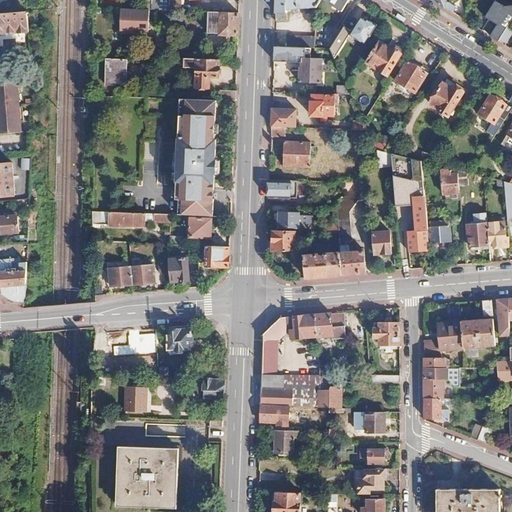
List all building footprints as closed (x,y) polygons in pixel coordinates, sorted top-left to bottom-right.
[(151,0),(141,0),(141,10),(151,10),(151,0)] [(159,0),(153,0),(153,9),(169,8),(168,0),(159,0)] [(275,0),(275,21),(287,21),(287,11),(315,8),(320,0),(275,0)] [(348,0),(320,0),(341,13),(348,0)] [(432,0),(447,9),(448,0),(432,0)] [(506,30),(511,21),(511,20),(511,5),(503,6),(495,1),(484,17),(498,25),(506,30)] [(168,10),(152,10),(151,23),(159,24),(159,18),(167,18),(168,10)] [(27,12),(0,14),(0,31),(11,30),(11,34),(29,33),(27,12)] [(238,13),(220,13),(219,35),(237,35),(238,13)] [(366,21),(361,18),(350,35),(365,45),(377,26),(367,20),(366,21)] [(511,21),(506,30),(499,41),(506,45),(511,34),(511,21)] [(506,30),(498,25),(491,36),(499,41),(506,30)] [(109,30),(109,44),(124,44),(124,29),(109,30)] [(346,40),(338,36),(330,50),(334,59),(346,40)] [(315,40),(287,40),(287,48),(315,49),(315,40)] [(391,49),(380,42),(367,62),(389,76),(402,54),(401,54),(403,51),(395,47),(395,48),(393,47),(391,49)] [(219,77),(219,60),(212,60),(197,59),(184,59),(184,67),(197,68),(196,88),(210,89),(211,77),(219,77)] [(128,60),(107,60),(106,86),(127,87),(128,60)] [(303,69),(300,69),(300,84),(321,85),(322,60),(303,60),(303,69)] [(427,74),(409,62),(397,81),(415,93),(427,74)] [(444,83),(430,104),(450,116),(465,94),(455,87),(456,85),(448,79),(444,83)] [(0,128),(1,128),(1,134),(24,132),(20,82),(0,83),(0,128)] [(236,92),(220,91),(219,100),(235,101),(236,92)] [(314,102),(313,102),(312,118),(323,118),(323,122),(328,123),(328,118),(336,118),(336,103),(340,103),(340,95),(336,95),(335,95),(335,98),(314,97),(314,102)] [(511,109),(491,96),(480,114),(500,127),(511,109)] [(215,140),(216,101),(186,99),(179,99),(179,115),(178,131),(180,131),(180,142),(178,142),(176,178),(180,178),(180,186),(176,186),(175,200),(179,200),(178,215),(213,216),(215,174),(217,174),(217,160),(215,160),(216,140),(215,140)] [(272,107),(272,127),(298,128),(299,108),(272,107)] [(364,123),(354,122),(354,132),(368,132),(364,123)] [(492,123),(488,132),(496,136),(500,127),(492,123)] [(286,129),(272,129),(271,138),(286,138),(286,129)] [(312,144),(285,143),(285,167),(311,168),(312,144)] [(384,153),(376,151),(378,169),(392,168),(391,155),(384,153)] [(437,156),(422,153),(420,162),(432,165),(437,156)] [(21,167),(23,166),(22,200),(30,199),(32,155),(21,156),(21,167)] [(391,155),(392,168),(396,206),(414,204),(425,204),(422,163),(391,155)] [(441,161),(437,156),(432,165),(438,166),(441,161)] [(13,163),(0,164),(0,196),(15,196),(13,163)] [(353,184),(336,208),(338,227),(338,234),(340,247),(346,247),(346,242),(352,242),(350,212),(358,202),(366,201),(364,169),(353,184)] [(450,170),(437,171),(439,197),(452,196),(452,193),(459,193),(459,186),(458,174),(451,175),(450,170)] [(458,171),(458,174),(459,186),(468,185),(467,173),(458,171)] [(291,182),(270,181),(269,200),(290,200),(291,182)] [(425,204),(414,204),(416,231),(407,232),(409,252),(430,251),(426,212),(425,204)] [(300,213),(279,212),(279,229),(300,229),(300,213)] [(171,215),(94,213),(94,226),(145,228),(145,223),(170,224),(171,215)] [(19,217),(2,217),(3,234),(19,234),(19,217)] [(212,220),(191,219),(190,237),(211,238),(212,220)] [(449,223),(431,224),(432,243),(451,241),(449,223)] [(505,223),(487,224),(489,245),(490,249),(510,248),(509,237),(506,238),(505,223)] [(487,224),(468,225),(470,246),(489,245),(487,224)] [(338,227),(318,227),(318,236),(338,234),(338,227)] [(391,232),(374,233),(376,251),(383,251),(384,254),(392,253),(391,232)] [(296,233),(274,233),(274,253),(296,252),(296,233)] [(184,238),(170,237),(169,245),(182,245),(184,245),(184,238)] [(320,245),(315,240),(305,250),(309,254),(313,250),(315,251),(320,245)] [(169,245),(168,245),(168,253),(182,253),(182,245),(169,245)] [(204,254),(208,254),(207,266),(230,267),(230,247),(204,246),(204,254)] [(364,252),(340,254),(342,275),(366,273),(364,252)] [(321,256),(305,257),(306,278),(342,275),(340,254),(326,255),(326,257),(321,257),(321,256)] [(19,259),(0,260),(0,286),(1,287),(2,294),(5,300),(10,303),(23,303),(26,297),(28,262),(20,263),(19,259)] [(187,259),(169,260),(171,283),(189,282),(187,259)] [(153,265),(131,267),(133,286),(155,284),(153,265)] [(131,267),(111,268),(112,287),(133,286),(131,267)] [(509,299),(497,300),(500,336),(510,336),(509,321),(509,299)] [(492,300),(482,301),(484,317),(493,316),(492,300)] [(332,314),(316,315),(317,338),(334,336),(332,314)] [(281,318),(264,335),(261,405),(279,406),(319,408),(320,391),(321,391),(320,376),(317,338),(316,315),(295,317),(296,327),(287,327),(286,318),(281,318)] [(295,317),(286,318),(287,327),(296,327),(295,317)] [(461,322),(438,323),(440,349),(441,349),(441,350),(464,348),(495,345),(493,319),(461,322)] [(400,324),(374,324),(374,339),(380,339),(380,346),(400,346),(400,324)] [(169,343),(167,343),(168,352),(177,351),(177,353),(187,352),(186,349),(191,348),(191,342),(194,341),(193,331),(168,333),(169,343)] [(104,342),(96,341),(94,358),(103,359),(104,342)] [(437,342),(425,342),(425,368),(446,368),(465,368),(465,360),(450,360),(450,366),(445,366),(445,358),(441,358),(441,350),(441,349),(440,349),(437,349),(437,342)] [(510,347),(496,347),(497,361),(502,361),(503,361),(510,360),(510,347)] [(446,368),(425,368),(425,379),(443,379),(446,379),(446,368)] [(320,376),(321,391),(327,391),(330,392),(330,384),(330,376),(320,376)] [(400,377),(370,377),(371,384),(400,385),(400,377)] [(443,379),(425,379),(425,398),(441,399),(443,399),(443,379)] [(224,382),(199,382),(199,398),(214,399),(214,402),(218,402),(218,396),(222,397),(222,393),(224,393),(224,382)] [(330,384),(330,392),(330,408),(330,413),(343,413),(343,410),(341,410),(341,389),(336,389),(336,384),(330,384)] [(148,388),(127,388),(126,412),(147,413),(148,388)] [(497,390),(491,388),(485,402),(492,402),(497,390)] [(321,391),(320,391),(319,408),(322,408),(330,408),(330,392),(327,391),(321,391)] [(441,399),(425,398),(425,418),(434,418),(434,421),(449,421),(449,410),(441,410),(441,399)] [(279,406),(261,405),(261,422),(278,423),(279,414),(279,406)] [(368,413),(367,413),(367,433),(385,433),(386,413),(383,413),(368,413)] [(116,418),(107,418),(106,430),(116,430),(116,418)] [(482,428),(475,425),(470,438),(477,440),(482,428)] [(329,431),(329,433),(329,444),(344,444),(344,430),(329,431)] [(299,432),(277,431),(276,454),(282,454),(282,457),(296,457),(296,450),(295,450),(295,439),(299,439),(299,432)] [(375,444),(361,444),(361,459),(367,459),(367,465),(385,465),(385,458),(388,458),(388,451),(375,451),(375,444)] [(126,458),(121,458),(120,497),(124,498),(124,505),(172,506),(172,499),(176,499),(177,460),(174,460),(174,451),(126,449),(126,458)] [(364,479),(367,479),(368,490),(385,490),(385,480),(386,480),(386,470),(364,470),(364,479)] [(502,490),(439,490),(439,511),(501,511),(502,499),(503,499),(503,496),(502,496),(502,490)] [(277,503),(276,503),(275,511),(300,511),(301,494),(278,493),(277,503)] [(384,511),(385,501),(368,501),(368,511),(384,511)]
